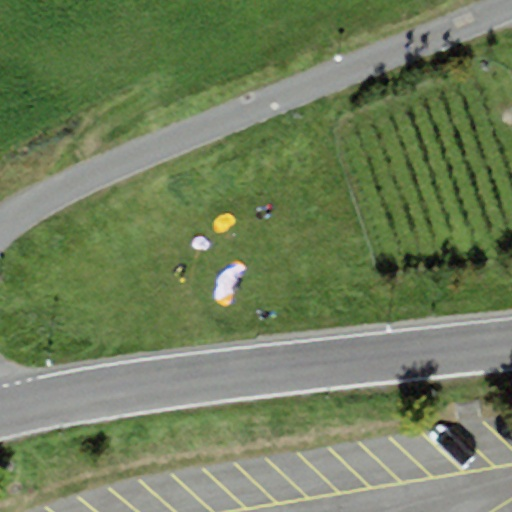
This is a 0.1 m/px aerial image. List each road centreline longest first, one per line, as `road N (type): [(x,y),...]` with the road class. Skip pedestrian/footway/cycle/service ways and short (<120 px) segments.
road 1 (residential): [(511,1),(0,209)]
road 2 (tertiary): [(0,411),(250,372),(511,346)]
